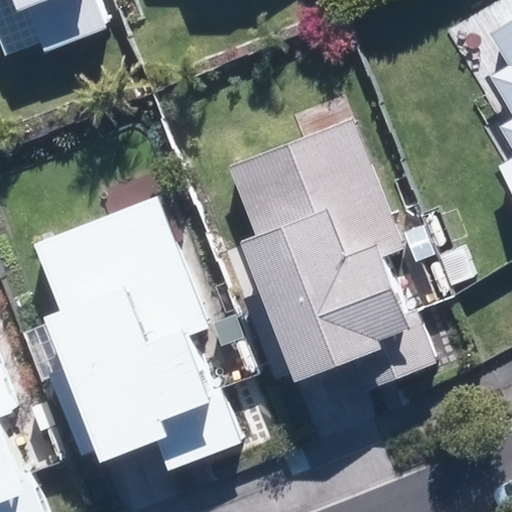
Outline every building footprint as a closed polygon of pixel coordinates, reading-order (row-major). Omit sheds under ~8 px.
[(98,86),(131,74),(105,0),(0,0),(0,33),(8,56),(42,44),(46,57),(83,44),(98,86)] [(511,23),(493,34),(510,64),(491,75),(511,110),(511,117),(499,125),(511,148),(511,156),(497,165),(511,192),(511,23)] [(302,139),(232,164),(257,233),(243,238),(262,289),(244,295),(278,389),(358,359),(370,392),(441,366),(416,298),(403,303),(386,259),(405,252),(347,96),(293,116),(302,139)] [(214,327),(161,193),(35,243),(62,311),(48,316),(51,324),(23,335),(42,383),(53,379),(84,457),(101,450),(106,462),(159,441),(171,472),(247,442),(203,332),(214,327)] [(0,511),(57,511),(0,357),(0,511)]
